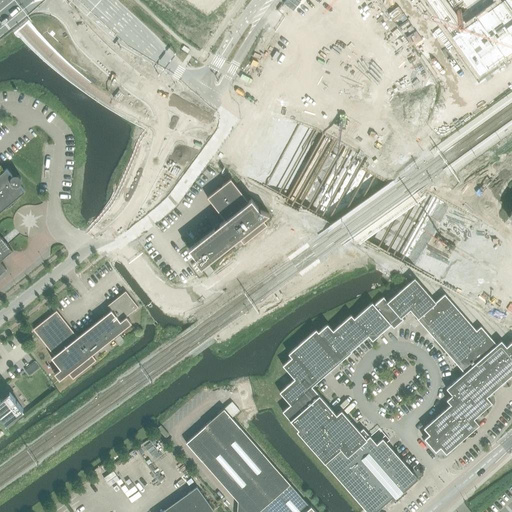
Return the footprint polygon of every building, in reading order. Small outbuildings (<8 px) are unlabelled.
[(511,0),(426,0),(479,74),(511,49),(511,0)] [(398,45),(404,54),(412,48),(406,39),(398,45)] [(21,177),(19,175),(18,174),(16,174),(14,174),(12,175),(6,168),(0,173),(0,274),(6,269),(0,262),(0,260),(12,251),(1,238),(0,239),(0,211),(3,209),(4,210),(19,198),(18,197),(25,191),(19,184),(21,182),(21,181),(21,179),(21,177)] [(260,210),(251,199),(249,201),(231,178),(207,197),(225,220),(188,249),(197,260),(195,261),(200,268),(239,238),(243,243),(267,225),(262,219),(269,214),(260,210)] [(414,278),(387,302),(401,317),(410,310),(417,318),(464,373),(446,388),(456,400),(423,428),(429,434),(424,439),(435,452),(440,447),(446,454),(479,425),(473,419),(491,403),(486,397),(511,374),(511,341),(506,347),(501,341),(496,345),(481,326),(476,330),(444,294),(435,302),(414,278)] [(91,355),(131,323),(126,316),(138,307),(126,291),(107,305),(111,310),(77,337),(56,310),(40,323),(32,329),(40,338),(53,355),(53,356),(51,358),(59,369),(53,374),(59,380),(68,373),(72,379),(96,360),(92,355),(91,355)] [(401,317),(387,302),(383,297),(374,304),(372,302),(354,318),(351,314),(333,330),(327,324),(318,332),(316,329),(288,353),(291,357),(282,365),(295,378),(279,392),(290,404),(282,411),(298,429),(296,431),(367,511),(374,511),(393,496),(396,500),(404,493),(403,491),(418,479),(382,438),(376,444),(363,428),(360,431),(341,410),(336,414),(311,386),(351,352),(351,351),(368,336),(372,340),(390,325),(393,328),(403,320),(401,317)] [(1,417),(5,422),(5,423),(23,409),(8,392),(0,398),(0,399),(0,416),(1,418),(1,417)] [(252,511),(315,511),(291,484),(225,408),(205,425),(206,425),(186,443),(239,503),(246,504),(252,511)] [(210,511),(214,510),(197,487),(161,511),(210,511)]
